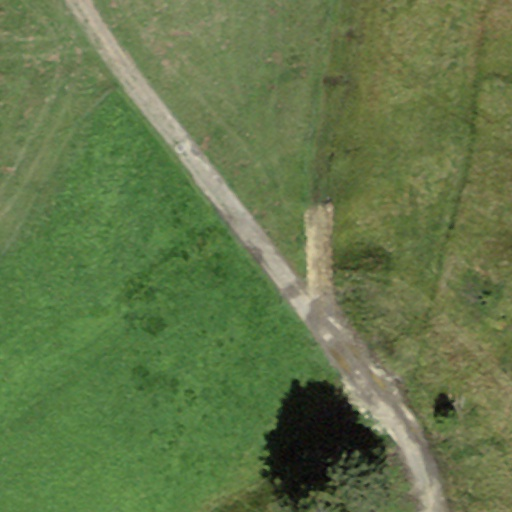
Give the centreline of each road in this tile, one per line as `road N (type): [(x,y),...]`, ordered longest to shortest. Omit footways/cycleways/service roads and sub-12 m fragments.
road 1 (track): [(344,0),(323,135),(310,314),(434,473),(438,511)]
road 2 (track): [(310,314),(83,0)]
